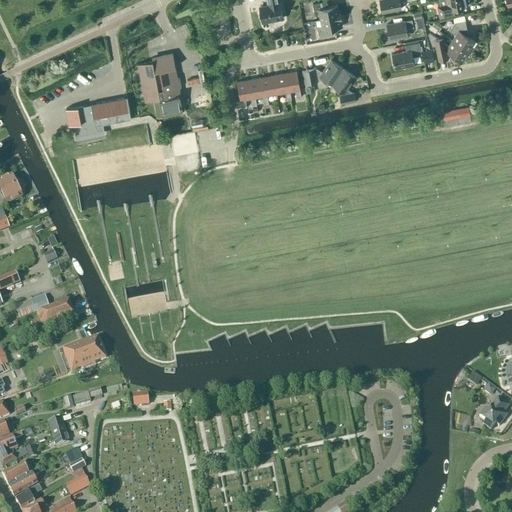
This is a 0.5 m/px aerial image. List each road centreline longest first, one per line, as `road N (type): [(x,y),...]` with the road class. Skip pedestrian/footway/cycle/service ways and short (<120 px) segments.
road 1 (residential): [(351,44),(387,88),(486,68),(496,52),(486,0)]
road 2 (residential): [(374,475),(392,450),(400,401),(394,390),(370,387),(367,428)]
road 3 (residential): [(226,165),(234,125),(226,71),(251,62)]
